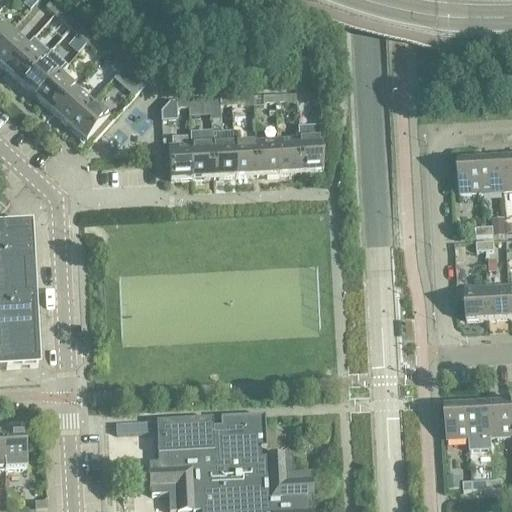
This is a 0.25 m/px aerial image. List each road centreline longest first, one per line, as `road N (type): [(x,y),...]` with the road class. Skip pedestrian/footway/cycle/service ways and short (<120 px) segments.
road 1 (residential): [(511,129),(439,133),(448,358)]
road 2 (residential): [(56,206),(67,397)]
road 3 (secondary): [(511,17),(459,20),(365,0)]
